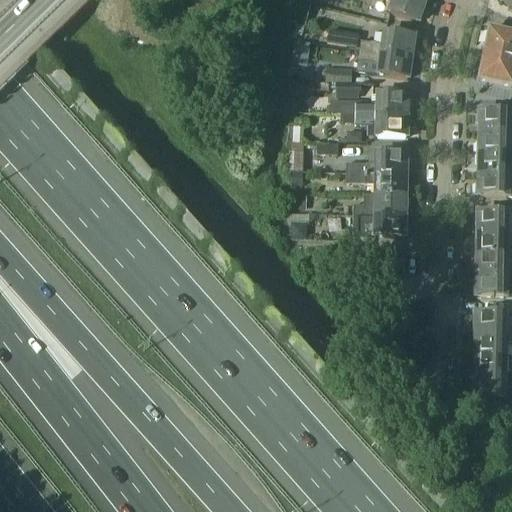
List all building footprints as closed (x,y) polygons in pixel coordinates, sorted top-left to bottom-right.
[(420,25),(426,6),(405,0),(373,0),(393,6),(389,18),(418,27),(418,25),(420,25)] [(511,0),(500,0),(499,3),(501,4),(501,5),(511,11),(511,0)] [(302,28),(308,8),(295,4),(292,25),(302,28)] [(511,37),(488,32),(485,49),(488,50),(486,58),(511,63),(511,37)] [(360,44),(358,54),(410,61),(411,52),(413,53),(415,42),(412,41),(413,40),(383,35),(381,47),(360,44)] [(348,36),(346,50),(355,51),(358,38),(348,36)] [(357,63),(355,75),(377,78),(406,82),(407,81),(409,81),(410,70),(408,70),(410,61),(358,54),(357,63)] [(481,65),(478,82),(511,89),(511,82),(511,63),(486,58),(485,66),(481,65)] [(349,87),(350,73),(326,71),(325,85),(334,86),(349,87)] [(292,85),(286,97),(298,103),(304,91),(292,85)] [(357,101),(358,87),(349,87),(334,86),(333,100),(357,101)] [(354,109),(354,118),(406,119),(406,110),(408,110),(408,99),(406,99),(406,98),(376,97),(376,109),(354,109)] [(476,116),(476,128),(478,128),(478,136),(511,136),(511,126),(508,127),(508,115),(478,114),(478,116),(476,116)] [(408,140),(409,127),(407,127),(407,119),(355,118),(355,128),(376,128),(376,141),(406,141),(406,140),(408,140)] [(303,147),(304,127),(292,127),(291,147),(303,147)] [(475,145),(475,157),(507,157),(508,146),(511,145),(511,136),(478,136),(478,146),(475,145)] [(357,138),(346,138),(346,148),(357,148),(357,138)] [(336,158),(336,148),(316,147),(316,158),(336,158)] [(345,167),(344,177),(405,178),(405,169),(407,169),(407,158),(405,158),(405,156),(375,156),(375,167),(345,167)] [(475,157),(475,167),(477,168),(477,177),(511,178),(511,157),(507,157),(475,157)] [(291,177),(291,193),(301,193),(301,177),(291,177)] [(344,177),(344,186),(374,187),(374,197),(361,197),(361,198),(404,199),(405,178),(344,177)] [(511,199),(511,178),(478,178),(478,186),(475,186),(475,196),(477,196),(477,198),(511,199)] [(352,208),(352,219),(404,219),(404,199),(361,198),(360,208),(352,208)] [(304,212),(304,200),(292,199),(291,211),(304,212)] [(474,217),(474,227),(476,227),(476,237),(511,237),(511,227),(506,228),(506,216),(476,215),(476,217),(474,217)] [(339,227),(339,219),(327,219),(327,227),(339,227)] [(352,219),(351,242),(374,242),(375,240),(403,241),(403,239),(405,239),(406,228),(404,228),(404,219),(352,219)] [(511,237),(476,237),(475,258),(505,258),(506,247),(511,246),(511,237)] [(475,258),(475,278),(511,279),(511,269),(505,270),(505,258),(475,258)] [(472,288),(472,298),(474,298),(474,300),(504,301),(511,300),(511,279),(475,278),(475,288),(472,288)] [(472,318),(472,328),(474,328),(474,338),(511,338),(511,328),(504,328),(504,317),(474,316),(474,318),(472,318)] [(511,338),(474,338),(473,358),(503,359),(503,347),(511,347),(511,338)] [(401,366),(401,354),(377,353),(377,366),(401,366)] [(473,358),(473,379),(511,379),(511,358),(503,359),(473,358)] [(470,388),(470,399),(472,399),(472,400),(502,401),(503,389),(511,389),(511,379),(473,379),(473,388),(470,388)]
